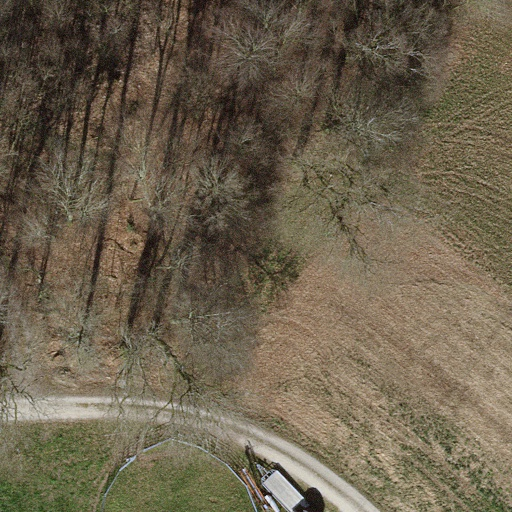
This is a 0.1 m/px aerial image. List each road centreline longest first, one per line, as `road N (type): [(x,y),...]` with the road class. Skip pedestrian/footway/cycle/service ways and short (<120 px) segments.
road 1 (track): [(0,424),(185,416),(272,449),(348,511)]
road 2 (track): [(49,423),(0,275)]
